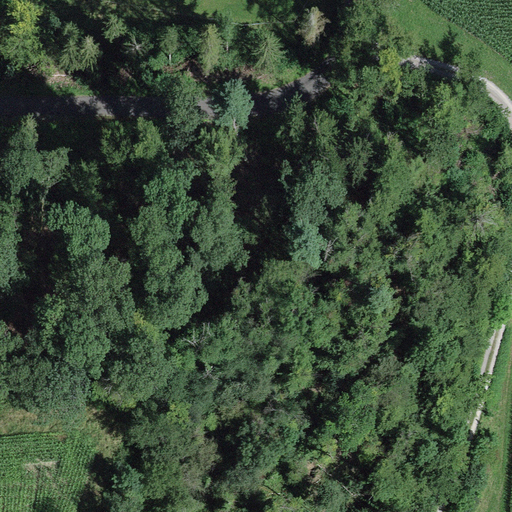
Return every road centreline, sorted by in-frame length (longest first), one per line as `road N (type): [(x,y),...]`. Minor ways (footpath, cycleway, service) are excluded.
road 1 (track): [(426,511),(439,466),(508,321),(511,292)]
road 2 (track): [(511,125),(495,96),(424,51),(342,46)]
